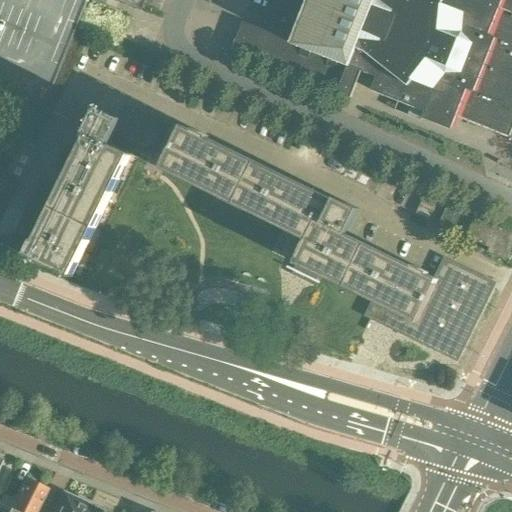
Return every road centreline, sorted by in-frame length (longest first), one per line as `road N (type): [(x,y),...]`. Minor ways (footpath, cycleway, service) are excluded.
road 1 (tertiary): [(475,433),(189,344),(92,324)]
road 2 (tertiary): [(92,324),(228,382),(465,453)]
road 3 (residential): [(194,511),(0,432)]
